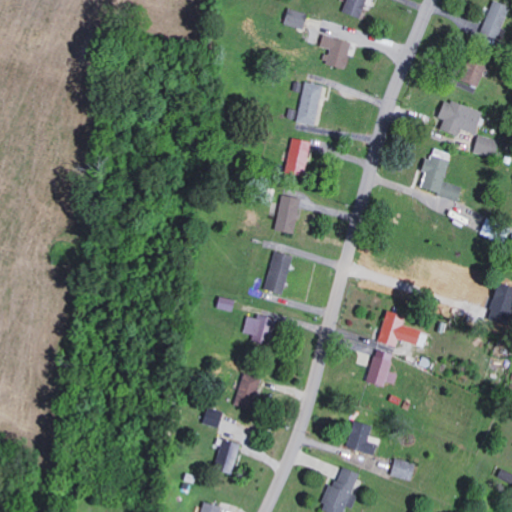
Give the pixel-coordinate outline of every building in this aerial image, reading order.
[(357,17),(363,0),(343,0),(339,11),(357,17)] [(506,3),(496,0),(488,0),(479,32),(495,37),(506,3)] [(304,13),(285,7),(281,23),(300,28),(304,13)] [(349,41),(320,34),(317,48),(322,49),(319,62),(343,67),(349,41)] [(457,80),(475,87),(482,66),(464,60),(457,80)] [(312,125),(321,85),(297,80),(294,90),(300,92),(293,121),(312,125)] [(434,116),(441,119),(437,128),(454,136),(467,108),(443,97),(434,116)] [(282,171),(300,176),(309,141),(290,137),(282,171)] [(457,199),(460,186),(442,181),(449,152),(431,148),(428,159),(422,158),(418,171),(422,172),(417,189),(457,199)] [(290,255),(272,251),(262,290),(280,295),(290,255)] [(232,300),(216,295),(213,306),(229,310),(232,300)] [(418,329),(400,324),(402,317),(384,312),(376,341),(393,346),(395,339),(414,344),(418,329)] [(249,339),(265,344),(273,319),(256,313),(254,318),(245,315),(240,331),(250,334),(249,339)] [(365,381),(382,385),(383,381),(392,383),(395,373),(387,371),(391,353),(372,349),(365,381)] [(235,397),(251,400),(256,378),(240,374),(235,397)] [(216,428),(221,412),(205,407),(200,422),(216,428)] [(344,448),(373,454),(376,438),(367,435),(369,424),(350,421),(344,448)] [(237,443),(219,438),(211,469),(230,474),(237,443)] [(413,463),(392,459),(388,475),(410,480),(413,463)] [(341,511),(355,472),(335,465),(319,511),(322,511),(341,511)] [(216,511),(218,505),(199,502),(197,511),(216,511)]
